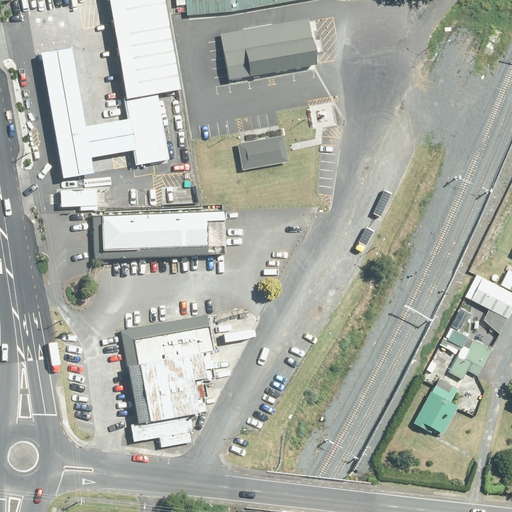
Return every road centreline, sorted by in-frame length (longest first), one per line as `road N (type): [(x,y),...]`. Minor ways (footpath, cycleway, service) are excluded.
road 1 (secondary): [(511,411),(405,386),(312,379),(160,380),(27,397)]
road 2 (unclassified): [(397,152),(327,286),(191,481)]
road 3 (secondary): [(191,481),(438,511)]
road 4 (primary): [(16,302),(46,439)]
road 5 (primary): [(8,432),(16,302)]
